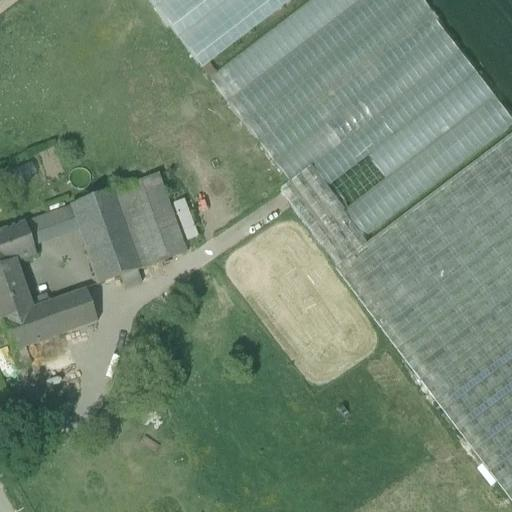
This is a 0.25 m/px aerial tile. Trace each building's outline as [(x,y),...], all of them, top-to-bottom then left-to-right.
[(145,0),(200,71),(292,0),(145,0)] [(511,122),(418,0),(311,0),(207,80),(343,256),(511,127),(511,122)] [(155,177),(110,194),(139,272),(184,256),(155,177)] [(139,272),(110,194),(69,209),(97,287),(119,280),(136,274),(139,272)] [(23,225),(0,233),(0,268),(12,264),(13,266),(35,258),(23,225)] [(12,264),(0,268),(0,322),(29,312),(27,305),(13,266),(12,264)] [(136,274),(119,280),(123,292),(140,286),(136,274)] [(84,292),(49,305),(60,338),(96,325),(84,292)] [(46,298),(27,305),(29,312),(49,305),(48,303),(47,303),(46,298)] [(29,312),(0,322),(0,324),(11,355),(24,351),(60,338),(49,305),(29,312)] [(24,351),(11,355),(17,371),(29,366),(24,351)]
